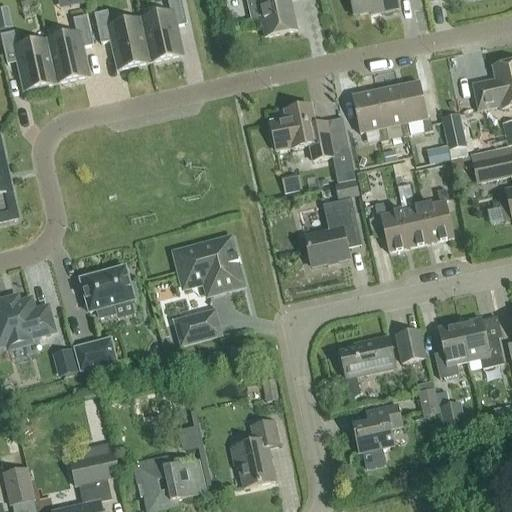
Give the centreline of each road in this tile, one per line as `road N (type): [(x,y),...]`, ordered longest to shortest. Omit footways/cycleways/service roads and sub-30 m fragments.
road 1 (residential): [(0,265),(46,245),(57,223),(41,155),(47,137),(67,123),(511,25)]
road 2 (residential): [(321,511),(325,474),(289,325),(511,277)]
